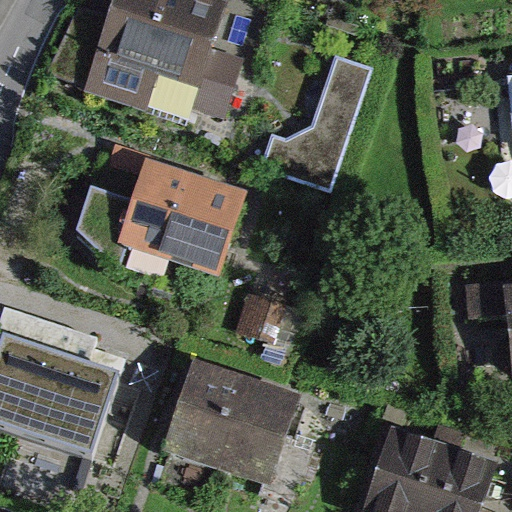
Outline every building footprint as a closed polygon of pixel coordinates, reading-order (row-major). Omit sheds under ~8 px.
[(215,4),(202,0),(110,0),(80,93),(175,124),(181,106),(211,116),(230,58),(200,48),(215,4)] [(266,181),(334,206),(378,83),(340,70),(310,153),(279,143),(266,181)] [(249,213),(148,179),(118,264),(219,299),(249,213)] [(511,292),(501,293),(510,384),(511,383),(511,292)] [(128,381),(8,343),(0,367),(0,449),(96,480),(128,381)] [(302,415),(197,379),(168,463),(273,499),(302,415)] [(476,511),(490,468),(388,436),(363,511),(476,511)]
